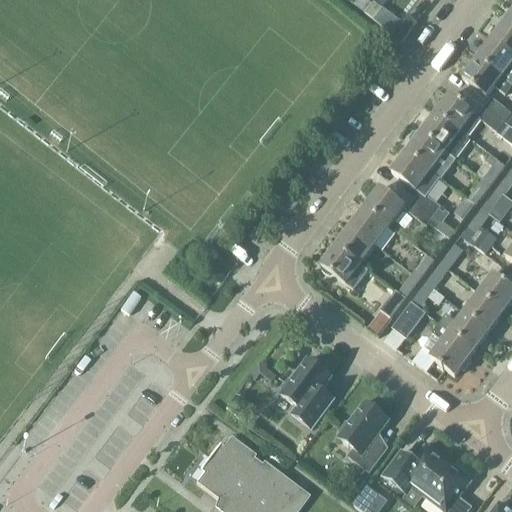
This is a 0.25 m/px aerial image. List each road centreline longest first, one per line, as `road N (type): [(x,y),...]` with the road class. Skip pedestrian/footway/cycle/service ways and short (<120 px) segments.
road 1 (residential): [(271,279),(480,0)]
road 2 (residential): [(95,511),(271,279)]
road 3 (residential): [(474,435),(271,279)]
